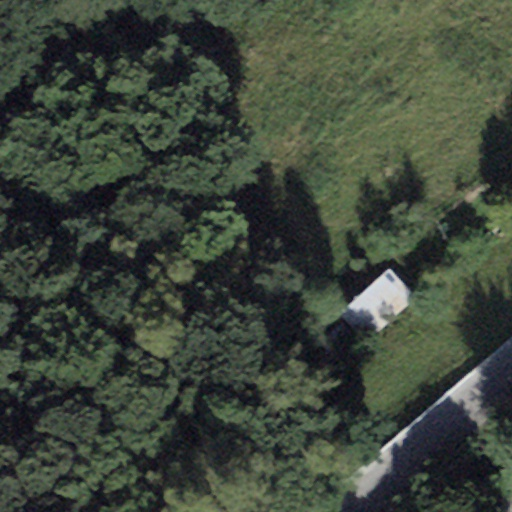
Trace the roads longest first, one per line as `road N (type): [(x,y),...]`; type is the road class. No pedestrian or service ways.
road 1 (tertiary): [(511,372),(346,511)]
road 2 (tertiary): [(0,100),(175,0)]
